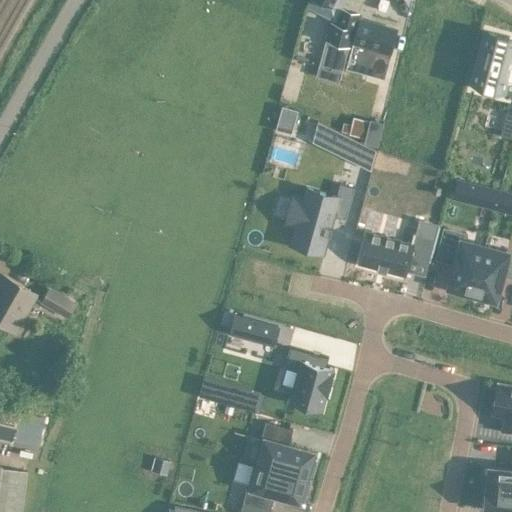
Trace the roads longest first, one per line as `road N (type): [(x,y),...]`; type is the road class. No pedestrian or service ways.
road 1 (residential): [(365,353),(466,384),(446,511)]
road 2 (residential): [(365,353),(321,511)]
road 3 (unclassified): [(0,131),(75,0)]
road 4 (residential): [(511,333),(377,297)]
road 5 (residential): [(377,297),(259,265)]
